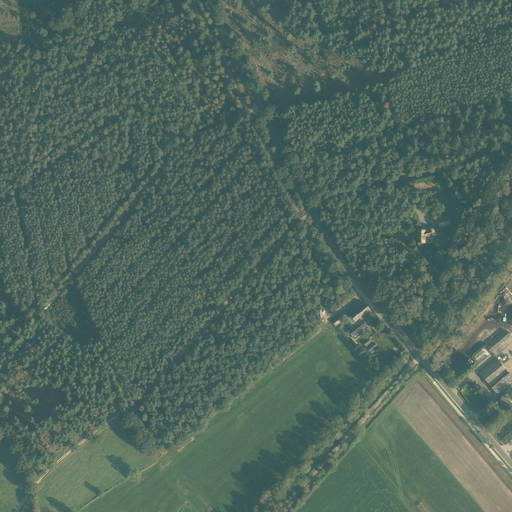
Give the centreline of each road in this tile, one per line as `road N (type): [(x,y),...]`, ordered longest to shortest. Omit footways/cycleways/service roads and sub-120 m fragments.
road 1 (tertiary): [(511,465),(329,244),(207,0)]
road 2 (track): [(310,212),(129,405),(34,482)]
road 3 (track): [(247,111),(190,139),(45,307),(19,326)]
road 4 (track): [(279,511),(416,362)]
road 5 (track): [(158,458),(130,414),(71,276)]
road 6 (track): [(405,72),(247,111)]
road 7 (track): [(511,268),(428,367)]
